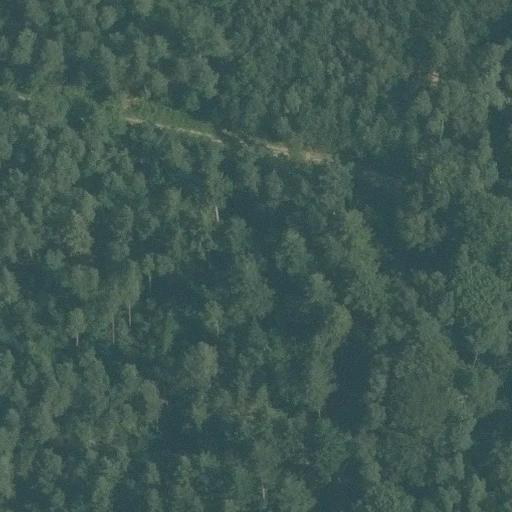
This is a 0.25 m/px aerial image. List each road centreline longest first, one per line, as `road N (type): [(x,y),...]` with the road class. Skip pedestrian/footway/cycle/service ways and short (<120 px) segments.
road 1 (unknown): [(0,141),(319,204),(358,206),(413,186),(511,192)]
road 2 (track): [(0,106),(413,186)]
road 3 (track): [(413,186),(336,511)]
road 4 (track): [(452,0),(413,186)]
